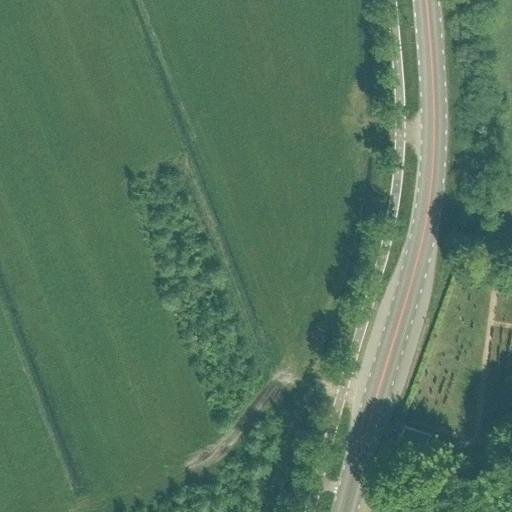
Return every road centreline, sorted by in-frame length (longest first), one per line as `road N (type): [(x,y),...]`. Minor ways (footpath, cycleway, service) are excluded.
road 1 (secondary): [(347,491),(427,234),(435,154),(426,0)]
road 2 (residential): [(12,0),(18,14),(9,257),(33,322)]
road 3 (residential): [(33,322),(98,493),(49,511)]
